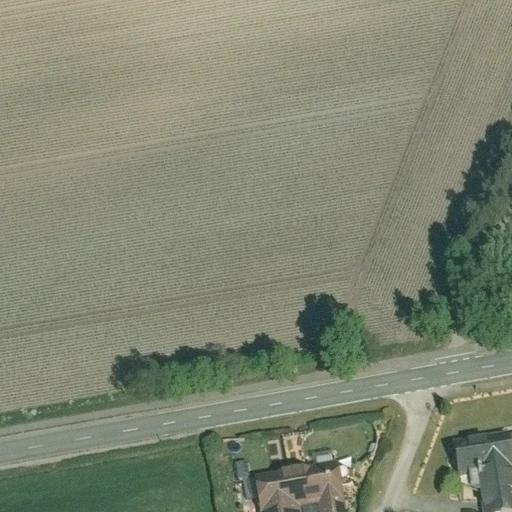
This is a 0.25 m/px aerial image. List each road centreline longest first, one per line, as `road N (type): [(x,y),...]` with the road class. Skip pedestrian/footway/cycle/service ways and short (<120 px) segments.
road 1 (tertiary): [(0,461),(413,385)]
road 2 (residential): [(511,195),(451,357),(455,378)]
road 3 (residential): [(413,385),(416,436),(387,511)]
